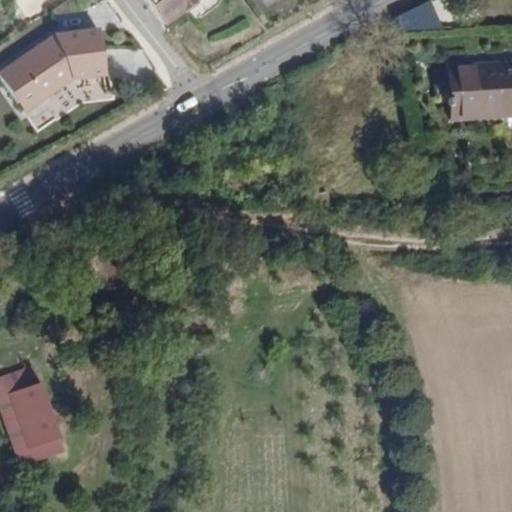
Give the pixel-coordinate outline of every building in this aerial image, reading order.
[(139,0),(160,28),(199,0),(139,0)] [(500,0),(457,0),(468,19),(500,0)] [(443,30),(428,3),(393,21),(394,34),(398,34),(423,32),(443,30)] [(99,77),(92,26),(44,33),(0,63),(0,90),(19,117),(72,81),(99,77)] [(511,69),(447,71),(448,115),(488,115),(488,120),(511,118),(511,69)] [(61,452),(41,396),(31,367),(0,376),(0,411),(19,466),(43,458),(61,452)]
